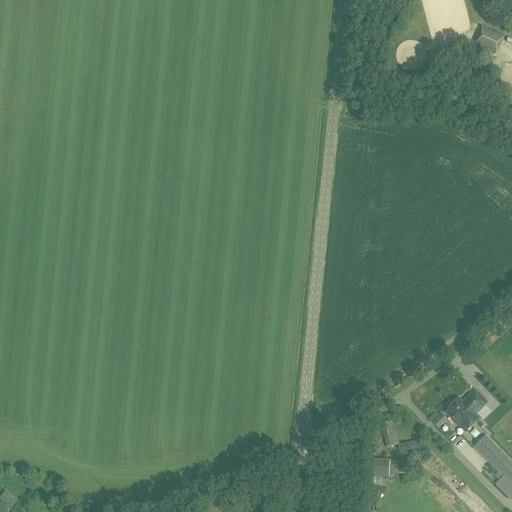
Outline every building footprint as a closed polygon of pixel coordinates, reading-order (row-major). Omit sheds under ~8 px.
[(503,38),(481,28),(474,44),(496,54),(503,38)] [(462,403),(459,399),(446,412),(465,432),(478,419),(474,415),(487,403),(475,391),(462,403)] [(399,445),(394,421),(381,423),(386,447),(399,445)] [(511,500),(511,463),(485,436),(473,447),(503,477),(496,484),(511,500)] [(418,441),(399,445),(400,452),(420,448),(418,441)] [(368,476),(370,476),(369,489),(382,490),(383,476),(389,477),(389,476),(399,477),(400,462),(389,461),(369,460),(368,476)]
